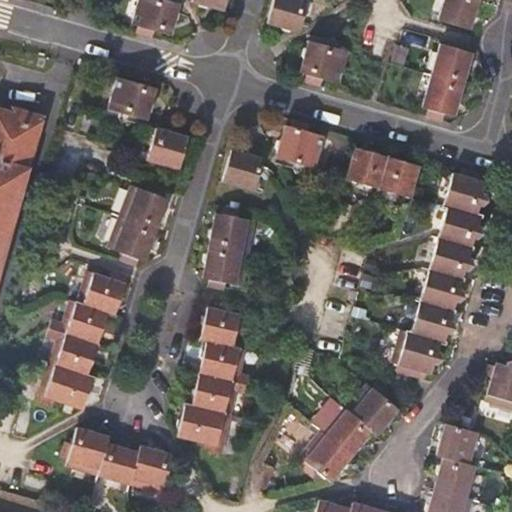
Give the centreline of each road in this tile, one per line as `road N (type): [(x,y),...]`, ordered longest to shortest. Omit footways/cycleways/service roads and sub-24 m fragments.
road 1 (residential): [(168,284),(129,415),(111,404),(143,290)]
road 2 (residential): [(482,154),(227,80)]
road 3 (residential): [(227,80),(0,15)]
road 4 (residential): [(168,284),(227,80)]
road 5 (residential): [(395,473),(410,434),(481,348),(511,329)]
road 6 (residential): [(509,6),(500,93),(482,154)]
